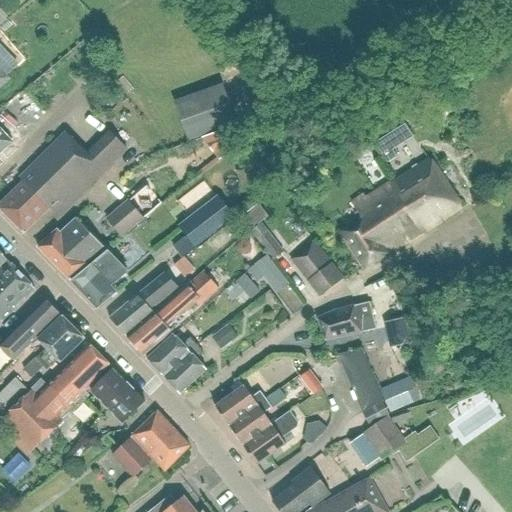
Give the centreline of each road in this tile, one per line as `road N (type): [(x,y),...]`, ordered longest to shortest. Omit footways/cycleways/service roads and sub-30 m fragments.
road 1 (unclassified): [(177,412),(311,310),(470,211)]
road 2 (tertiary): [(177,412),(0,230)]
road 3 (tertiary): [(259,511),(177,412)]
